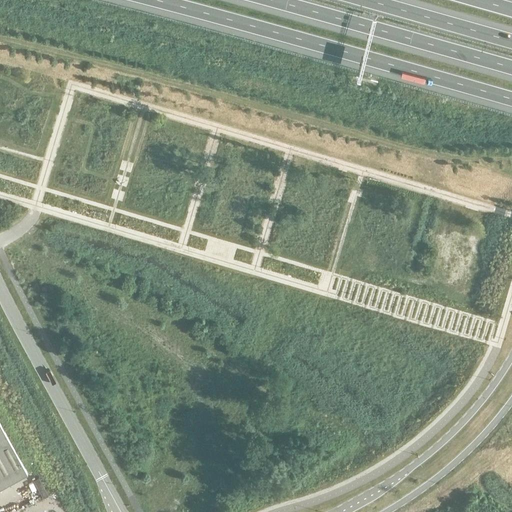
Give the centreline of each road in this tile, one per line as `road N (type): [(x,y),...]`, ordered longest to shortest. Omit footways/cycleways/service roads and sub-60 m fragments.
road 1 (motorway): [(151,0),(511,101)]
road 2 (motorway): [(267,0),(511,68)]
road 3 (unclassified): [(118,511),(0,291)]
road 4 (secondary): [(511,353),(434,449),(338,511)]
road 5 (secondary): [(386,511),(465,453),(511,401)]
road 6 (motorway): [(511,43),(360,0)]
